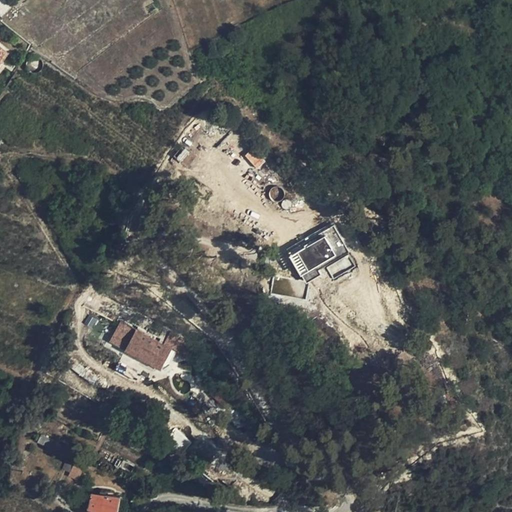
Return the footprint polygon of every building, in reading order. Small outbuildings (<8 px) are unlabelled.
[(0,65),(9,53),(0,46),(0,65)] [(245,155),(256,168),(264,161),(253,148),(245,155)] [(183,339),(169,332),(164,342),(119,321),(108,345),(161,370),(171,349),(177,352),(183,339)] [(179,454),(191,442),(177,428),(165,440),(179,454)] [(85,464),(75,460),(68,475),(78,480),(85,464)] [(108,511),(118,511),(121,496),(114,495),(114,496),(92,492),(89,507),(108,511)]
